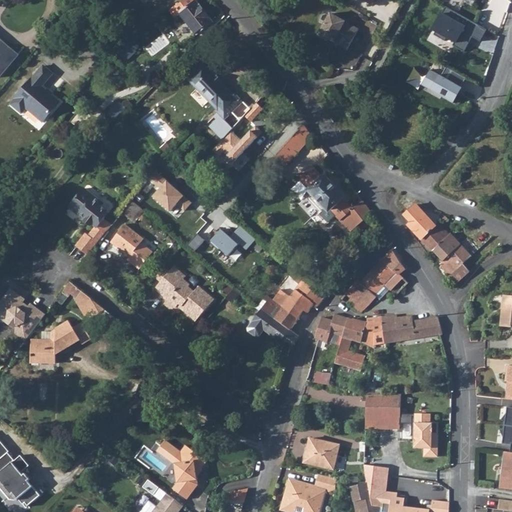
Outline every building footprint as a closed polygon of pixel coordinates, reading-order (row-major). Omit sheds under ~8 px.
[(184,0),(185,0),(176,7),(181,12),(180,14),(196,34),(211,22),(196,2),(198,0),(184,0)] [(442,7),(427,31),(464,52),(470,37),(478,41),(484,30),(442,7)] [(316,34),(344,49),(356,28),(327,12),(316,34)] [(0,75),(17,55),(0,40),(0,75)] [(128,42),(117,52),(125,61),(130,55),(136,50),(128,42)] [(328,62),(355,71),(361,55),(342,49),(333,46),(328,62)] [(224,119),(242,101),(234,93),(233,94),(202,62),(186,78),(217,110),(216,111),(224,119)] [(32,78),(10,103),(21,112),(26,107),(43,121),(58,103),(52,99),(54,97),(41,86),(52,73),(43,66),(32,78)] [(451,103),(464,78),(444,67),(439,76),(428,70),(419,86),(451,103)] [(369,69),(364,76),(371,80),(375,73),(369,69)] [(303,125),(275,155),(285,164),(288,163),(312,135),(311,135),(303,125)] [(173,136),(162,145),(166,150),(177,141),(173,136)] [(299,178),(310,190),(323,177),(312,165),(299,178)] [(178,204),(186,211),(194,201),(156,169),(149,178),(161,187),(154,196),(172,212),(178,204)] [(319,214),(327,222),(334,216),(346,229),(347,229),(350,231),(370,213),(362,200),(353,209),(342,198),(342,196),(324,177),(323,177),(310,190),(309,190),(326,208),(319,214)] [(76,246),(87,255),(95,246),(100,239),(106,231),(111,225),(103,219),(107,213),(100,207),(102,204),(83,189),(68,208),(78,216),(79,215),(84,219),(83,220),(91,226),(91,225),(95,227),(88,236),(85,234),(76,246)] [(131,199),(143,209),(149,201),(138,191),(131,199)] [(121,212),(135,222),(144,210),(130,200),(129,201),(121,212)] [(417,234),(432,250),(433,250),(448,234),(437,223),(434,225),(421,212),(408,225),(417,234)] [(143,239),(124,224),(110,242),(129,257),(126,260),(139,269),(152,252),(140,243),(143,239)] [(241,225),(233,235),(224,227),(212,241),(230,256),(241,243),(248,249),(257,238),(241,225)] [(448,234),(433,250),(442,260),(459,244),(449,233),(448,234)] [(442,260),(438,263),(448,274),(461,263),(462,264),(471,256),(470,255),(459,244),(442,260)] [(391,249),(371,270),(389,288),(396,295),(408,282),(399,273),(405,268),(400,261),(391,249)] [(461,263),(448,274),(455,282),(468,272),(462,264),(461,263)] [(176,306),(195,322),(213,300),(198,287),(194,291),(188,287),(189,285),(183,279),(185,277),(173,267),(155,288),(166,298),(165,300),(165,303),(171,308),(175,308),(176,306)] [(371,270),(360,282),(365,286),(376,296),(379,299),(389,288),(371,270)] [(280,288),(272,299),(297,318),(302,310),(306,313),(312,304),(316,307),(320,302),(324,297),(297,274),(293,280),(299,284),(290,295),(280,288)] [(193,275),(188,281),(196,288),(201,282),(193,275)] [(357,279),(349,289),(367,305),(376,296),(365,286),(360,282),(357,279)] [(69,283),(65,289),(70,293),(77,298),(78,297),(86,304),(87,303),(90,299),(81,292),(69,283)] [(235,287),(226,297),(232,302),(240,292),(235,287)] [(22,299),(9,289),(0,301),(0,320),(7,318),(14,325),(14,332),(19,336),(24,340),(42,315),(29,304),(26,308),(19,303),(22,299)] [(65,289),(55,301),(61,305),(68,297),(67,296),(69,294),(70,293),(65,289)] [(367,305),(349,289),(340,298),(361,312),(367,305)] [(257,306),(255,305),(254,307),(259,311),(247,327),(248,331),(255,337),(258,336),(263,330),(289,349),(297,336),(289,330),(297,318),(272,299),(270,298),(266,295),(257,306)] [(511,295),(499,295),(496,326),(511,327),(511,295)] [(90,299),(87,303),(89,305),(99,313),(103,310),(104,310),(97,305),(90,299)] [(314,338),(317,339),(327,343),(330,332),(343,336),(346,324),(348,320),(348,318),(339,315),(334,314),(331,321),(321,318),(319,324),(314,338)] [(397,314),(381,317),(383,335),(383,343),(391,343),(421,338),(440,334),(442,334),(441,329),(437,317),(412,321),(412,315),(398,317),(397,314)] [(366,322),(362,342),(374,349),(373,332),(378,332),(378,335),(383,335),(381,317),(366,319),(366,322)] [(86,320),(81,323),(89,336),(94,333),(86,320)] [(346,324),(343,336),(334,362),(360,370),(365,356),(348,351),(351,339),(362,342),(366,322),(353,320),(352,325),(346,324)] [(51,341),(36,341),(31,340),(30,362),(56,364),(56,352),(69,345),(79,340),(82,344),(91,339),(89,336),(81,323),(78,325),(73,328),(69,321),(60,326),(51,331),(51,334),(51,341)] [(24,340),(19,336),(16,341),(14,340),(9,347),(15,352),(24,340)] [(318,371),(316,382),(329,384),(331,373),(318,371)] [(366,388),(365,396),(369,396),(371,396),(373,388),(366,388)] [(365,408),(363,429),(399,429),(399,424),(399,414),(400,394),(376,396),(371,396),(369,396),(365,396),(365,408)] [(509,445),(508,453),(511,453),(511,407),(505,407),(500,443),(509,445)] [(424,457),(437,457),(437,433),(436,434),(436,424),(430,424),(430,415),(399,414),(399,424),(411,424),(411,436),(414,436),(414,448),(424,448),(424,457)] [(0,458),(1,460),(10,453),(12,451),(0,436),(0,458)] [(337,448),(308,438),(302,462),(332,469),(337,448)] [(308,438),(337,448),(338,445),(308,438)] [(173,488),(187,499),(198,485),(196,472),(199,468),(201,469),(207,462),(185,446),(174,461),(177,482),(173,488)] [(511,453),(508,453),(502,452),(497,488),(511,489),(511,453)] [(26,504),(29,507),(41,497),(30,482),(31,480),(27,474),(25,476),(23,473),(31,467),(23,456),(16,461),(10,453),(1,460),(0,460),(0,478),(5,485),(1,488),(9,498),(14,494),(24,506),(26,504)] [(388,469),(363,466),(365,479),(366,484),(372,507),(382,508),(381,511),(448,511),(449,502),(432,500),(431,509),(407,505),(408,495),(385,492),(388,469)] [(320,475),(317,489),(326,491),(327,492),(331,477),(328,477),(320,475)] [(336,478),(331,477),(327,492),(334,494),(335,490),(335,486),(336,478)] [(317,489),(289,482),(282,509),(294,511),(295,511),(297,508),(299,506),(304,508),(303,511),(320,511),(326,491),(317,489)] [(372,507),(366,484),(350,488),(355,511),(381,511),(382,508),(372,507)] [(167,493),(166,495),(182,507),(183,506),(167,493)] [(178,511),(182,507),(166,495),(152,511),(178,511)]
